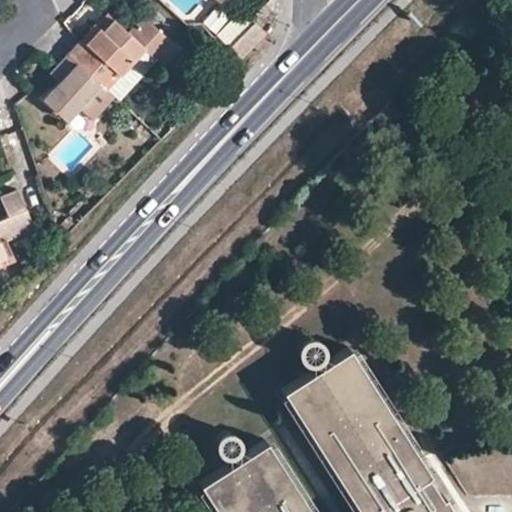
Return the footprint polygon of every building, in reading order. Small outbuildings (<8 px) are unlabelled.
[(231,48),(250,26),(222,2),(203,24),(231,48)] [(108,10),(97,23),(101,27),(112,14),(108,10)] [(128,30),(112,14),(101,27),(97,23),(95,21),(67,51),(99,81),(103,84),(139,44),(155,58),(171,39),(143,14),(128,30)] [(231,48),(242,60),(268,36),(257,24),(231,48)] [(178,45),(171,39),(155,58),(161,63),(178,45)] [(119,98),(155,58),(139,44),(103,84),(119,98)] [(67,51),(56,63),(66,72),(59,80),(43,97),(65,118),(99,81),(67,51)] [(66,72),(56,63),(49,71),(59,80),(66,72)] [(0,252),(3,251),(0,241),(0,237),(33,223),(16,185),(0,192),(0,199),(4,211),(0,212),(0,252)] [(359,511),(454,511),(444,497),(442,498),(427,477),(431,474),(349,347),(281,390),(359,511)] [(312,511),(266,440),(198,483),(216,511),(312,511)]
